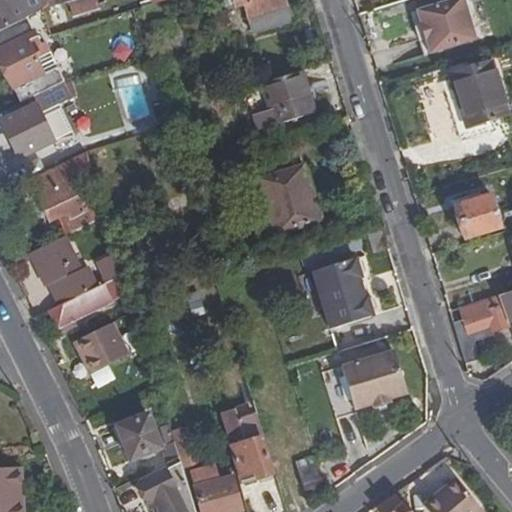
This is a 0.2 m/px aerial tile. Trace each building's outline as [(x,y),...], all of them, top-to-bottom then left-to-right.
[(41,9),(37,0),(0,0),(0,31),(7,28),(25,19),(40,11),(41,11),(41,9)] [(39,0),(42,8),(68,0),(39,0)] [(79,0),(67,4),(71,16),(97,8),(94,0),(79,0)] [(293,24),(285,0),(232,0),(235,9),(245,6),(254,36),(293,24)] [(464,0),(454,0),(416,11),(420,25),(425,40),(429,54),(476,40),(464,0)] [(179,17),(151,26),(159,53),(186,44),(179,17)] [(39,46),(25,19),(7,28),(0,31),(0,62),(21,103),(32,98),(63,83),(44,43),(39,46)] [(420,25),(414,26),(419,41),(425,40),(420,25)] [(132,53),(128,37),(112,41),(116,57),(132,53)] [(491,61),(449,74),(455,92),(458,91),(470,126),(508,114),(491,61)] [(315,114),(301,72),(260,85),(269,112),(252,117),(257,132),(315,114)] [(129,123),(151,116),(137,74),(115,81),(129,123)] [(68,100),(63,83),(32,98),(21,103),(16,105),(20,113),(1,123),(7,135),(0,137),(0,142),(4,150),(13,146),(19,158),(54,142),(40,113),(68,100)] [(224,158),(228,170),(253,163),(249,151),(224,158)] [(84,227),(92,223),(73,183),(91,174),(84,152),(28,179),(50,222),(63,216),(68,213),(70,217),(78,213),(84,227)] [(32,157),(10,167),(17,180),(38,170),(32,157)] [(303,172),(301,168),(259,181),(263,196),(260,197),(259,200),(262,209),(267,208),(276,236),(319,222),(318,219),(319,219),(304,171),(303,172)] [(490,197),(453,208),(462,239),(500,228),(490,197)] [(71,233),(84,227),(78,213),(70,217),(68,213),(63,216),(71,233)] [(382,230),(366,235),(372,255),(388,251),(382,230)] [(61,304),(96,287),(87,267),(79,270),(63,237),(9,264),(13,269),(33,259),(47,286),(51,284),(61,304)] [(354,261),(354,260),(311,274),(331,331),(373,318),(373,317),(377,311),(373,302),(366,299),(364,299),(358,281),(361,280),(361,278),(364,272),(361,263),(354,261)] [(128,293),(122,274),(96,287),(61,304),(57,306),(49,310),(60,333),(75,326),(72,321),(128,293)] [(51,284),(47,286),(57,306),(61,304),(51,284)] [(511,331),(511,293),(499,298),(510,327),(511,331)] [(510,327),(499,298),(498,296),(479,302),(479,303),(458,309),(462,320),(452,322),(464,362),(479,357),(474,340),(510,327)] [(134,352),(118,321),(75,342),(91,374),(134,352)] [(393,352),(340,368),(354,411),(372,405),(373,408),(390,403),(389,399),(406,394),(393,352)] [(228,404),(217,407),(218,410),(226,439),(237,436),(228,404)] [(243,443),(240,443),(229,447),(239,477),(252,472),(254,479),(272,474),(261,437),(260,437),(252,413),(235,418),(243,443)] [(147,415),(117,427),(125,446),(131,461),(161,449),(147,415)] [(117,427),(113,429),(121,448),(125,446),(117,427)] [(196,463),(184,428),(173,433),(184,467),(196,463)] [(226,439),(229,447),(240,443),(237,436),(226,439)] [(178,458),(173,442),(163,446),(165,452),(162,453),(166,464),(178,458)] [(194,511),(180,464),(139,482),(150,502),(155,500),(158,504),(161,511),(194,511)] [(315,465),(299,470),(307,498),(324,492),(315,465)] [(0,511),(21,511),(21,498),(15,498),(14,470),(0,470),(0,511)] [(241,482),(254,479),(252,472),(239,477),(241,482)] [(233,476),(194,487),(200,511),(238,511),(242,511),(233,476)] [(421,507),(424,511),(478,511),(456,484),(437,500),(434,496),(421,507)] [(395,496),(372,511),(394,511),(402,506),(395,496)]
